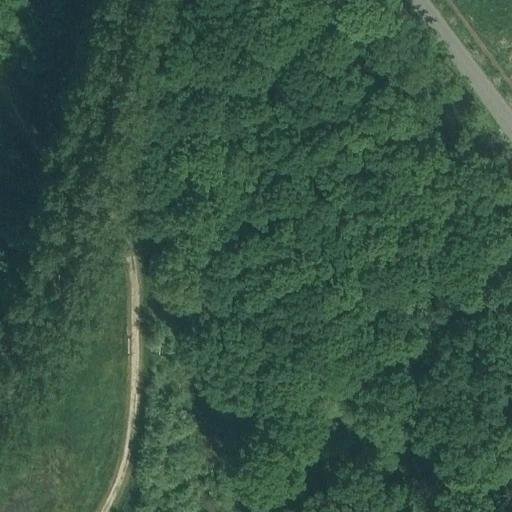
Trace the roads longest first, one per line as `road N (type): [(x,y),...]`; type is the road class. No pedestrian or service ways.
road 1 (track): [(0,331),(94,176),(129,0)]
road 2 (unclassified): [(511,123),(420,0)]
